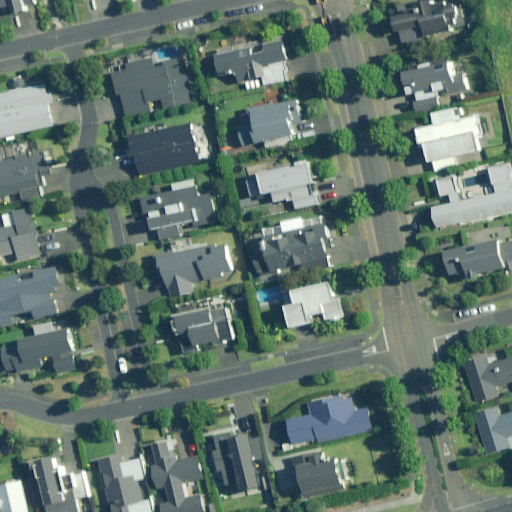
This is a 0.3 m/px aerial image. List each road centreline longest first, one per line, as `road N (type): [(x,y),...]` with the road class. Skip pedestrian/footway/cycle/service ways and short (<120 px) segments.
road 1 (residential): [(152,402),(407,344)]
road 2 (residential): [(85,171),(106,206),(152,402)]
road 3 (residential): [(121,408),(79,209),(85,171)]
road 4 (tertiary): [(346,61),(387,245)]
road 5 (residential): [(226,0),(67,34)]
road 6 (tertiary): [(414,369),(430,385),(463,511)]
road 7 (residential): [(67,34),(86,124),(85,171)]
road 8 (residential): [(0,402),(72,416),(121,408)]
